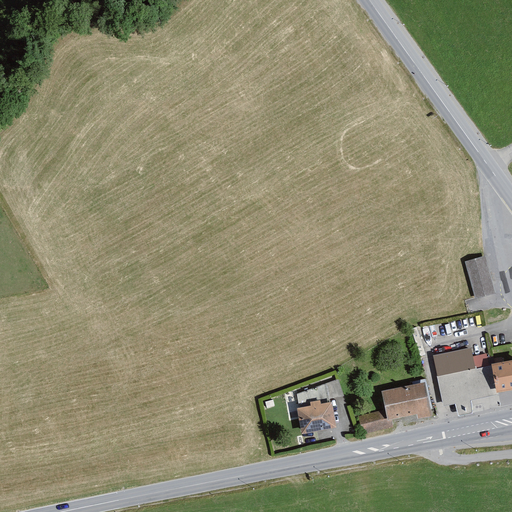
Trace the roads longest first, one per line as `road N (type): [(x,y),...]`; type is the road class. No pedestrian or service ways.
road 1 (secondary): [(511,413),(205,483)]
road 2 (secondary): [(205,483),(511,429)]
road 3 (secondary): [(370,0),(511,199)]
road 4 (secondary): [(205,483),(65,511)]
